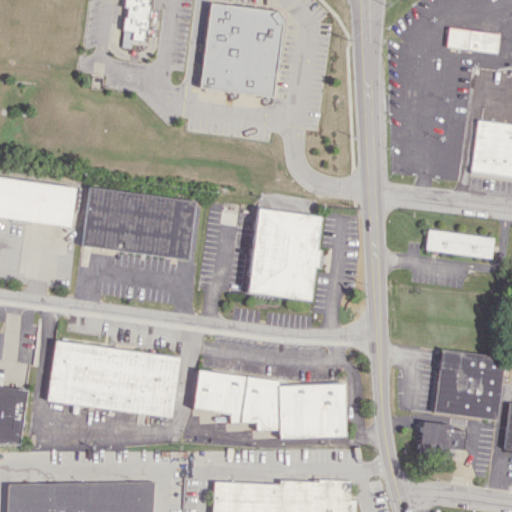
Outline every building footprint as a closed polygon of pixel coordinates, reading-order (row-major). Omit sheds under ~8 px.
[(120,46),(129,47),(130,39),(145,40),(147,0),(122,0),(122,6),(123,6),(120,46)] [(197,87),(271,96),(281,11),(207,2),(197,87)] [(445,46),(494,52),(497,33),(447,27),(445,46)] [(478,119),(511,123),(511,175),(471,170),(478,119)] [(0,217),(69,226),(74,186),(0,176),(0,217)] [(188,259),(195,200),(86,187),(79,246),(188,259)] [(246,292),(310,300),(319,215),(255,208),(246,292)] [(423,251),(489,257),(491,236),(425,230),(423,251)] [(171,415),(177,355),(51,341),(45,402),(171,415)] [(431,412),(494,419),(502,356),(439,349),(431,412)] [(194,411),(227,410),(228,422),(254,421),(254,429),(277,429),(277,437),(344,435),(342,383),(276,385),(276,373),(193,376),(194,411)] [(26,387),(0,383),(0,447),(18,450),(26,387)] [(419,423),(416,452),(444,454),(444,448),(461,449),(463,426),(419,423)] [(211,481),(210,511),(353,511),(354,499),(348,499),(348,480),(278,479),(278,483),(211,481)] [(4,481),(3,511),(151,511),(151,483),(4,481)]
